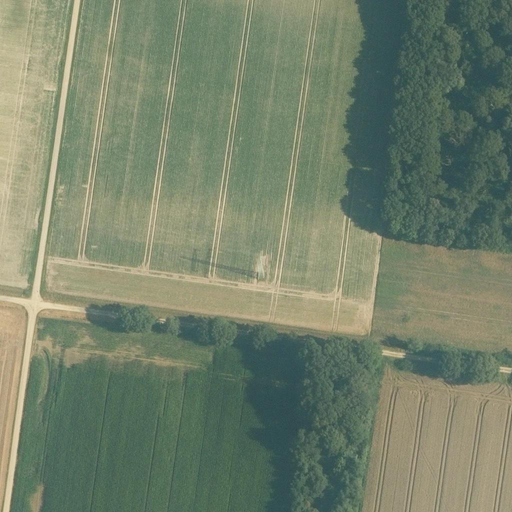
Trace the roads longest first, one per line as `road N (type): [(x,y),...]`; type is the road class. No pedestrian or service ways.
road 1 (track): [(34,303),(511,371)]
road 2 (track): [(34,303),(82,0)]
road 3 (track): [(5,511),(34,303)]
